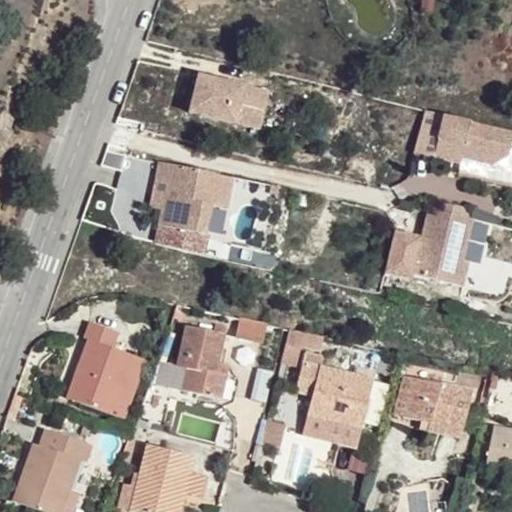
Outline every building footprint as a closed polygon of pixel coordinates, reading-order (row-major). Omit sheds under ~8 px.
[(275,91),(206,74),(202,92),(197,111),(266,127),(275,91)] [(444,111),(424,106),(417,138),(436,142),(444,111)] [(511,134),(511,128),(444,111),(436,142),(434,147),(432,153),(451,158),(453,149),(463,152),(490,159),(508,151),(511,137),(511,134)] [(453,149),(451,158),(460,160),(463,152),(453,149)] [(227,168),(169,153),(167,163),(165,172),(179,175),(172,203),(163,239),(209,250),(214,230),(212,229),(227,168)] [(172,203),(179,175),(165,172),(159,201),(172,203)] [(470,217),(426,207),(417,240),(416,245),(415,249),(409,275),(448,283),(454,260),(458,261),(470,217)] [(393,235),(392,240),(384,272),(399,274),(409,275),(415,249),(405,247),(406,243),(407,238),(400,237),(393,235)] [(406,243),(405,247),(415,249),(416,245),(417,240),(407,238),(406,243)] [(237,316),(234,335),(261,340),(264,322),(237,316)] [(108,416),(119,386),(135,343),(105,331),(99,347),(87,342),(65,399),(108,416)] [(220,377),(223,366),(230,341),(192,331),(181,369),(190,371),(183,394),(223,405),(231,380),(220,377)] [(246,362),(239,395),(263,400),(269,366),(246,362)] [(233,371),(223,366),(220,377),(231,380),(233,371)] [(368,389),(315,376),(300,442),(353,454),(368,389)] [(398,419),(408,381),(398,378),(388,416),(398,419)] [(466,395),(408,381),(398,419),(424,424),(421,437),(453,445),(466,395)] [(132,391),(119,386),(108,416),(120,420),(132,391)] [(279,446),(282,422),(261,420),(258,443),(279,446)] [(511,435),(494,431),(481,489),(511,496),(511,435)] [(28,511),(59,511),(66,494),(77,465),(31,447),(10,505),(28,511)] [(177,511),(189,461),(135,447),(121,508),(137,511),(177,511)] [(72,511),(78,498),(66,494),(59,511),(72,511)]
